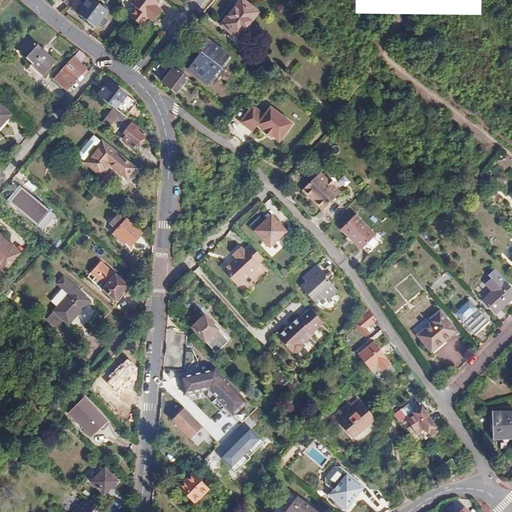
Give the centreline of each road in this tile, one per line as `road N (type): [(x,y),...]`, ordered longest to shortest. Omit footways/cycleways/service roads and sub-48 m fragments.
road 1 (residential): [(156,104),(175,108),(238,154),(344,257),(454,410)]
road 2 (residential): [(156,104),(168,172),(143,511)]
road 3 (track): [(272,185),(149,310),(0,487)]
road 4 (track): [(238,154),(292,178),(436,0)]
road 5 (residential): [(0,182),(105,58)]
